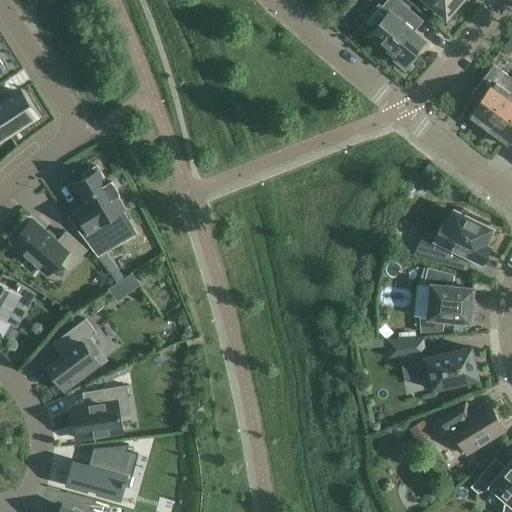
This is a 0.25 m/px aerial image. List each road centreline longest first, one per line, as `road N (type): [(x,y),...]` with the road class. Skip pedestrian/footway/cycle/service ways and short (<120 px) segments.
road 1 (residential): [(0,5),(77,136),(0,196)]
road 2 (residential): [(0,506),(33,493),(40,441),(23,391),(0,369)]
road 3 (residential): [(271,0),(403,111)]
road 4 (residential): [(403,111),(503,0)]
road 5 (residential): [(403,111),(511,193)]
